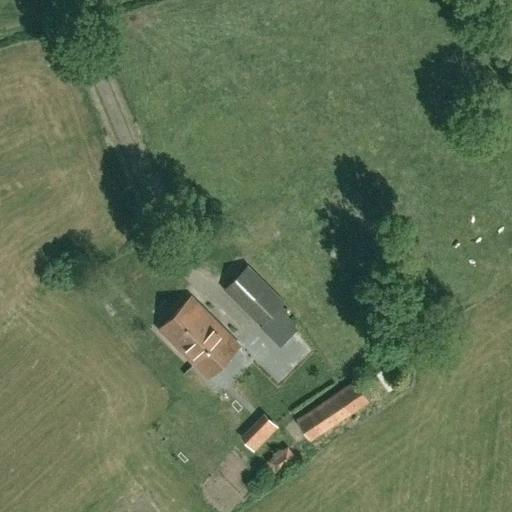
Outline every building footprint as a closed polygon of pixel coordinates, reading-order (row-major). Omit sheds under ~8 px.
[(260,324),(283,300),(247,264),(223,288),(260,324)] [(208,377),(239,345),(190,297),(159,328),(208,377)] [(389,370),(379,374),(388,395),(397,392),(389,370)] [(309,437),(367,398),(356,382),(297,421),(309,437)] [(276,426),(265,415),(259,421),(270,432),(276,426)] [(266,461),(286,476),(301,456),(281,440),(266,461)]
